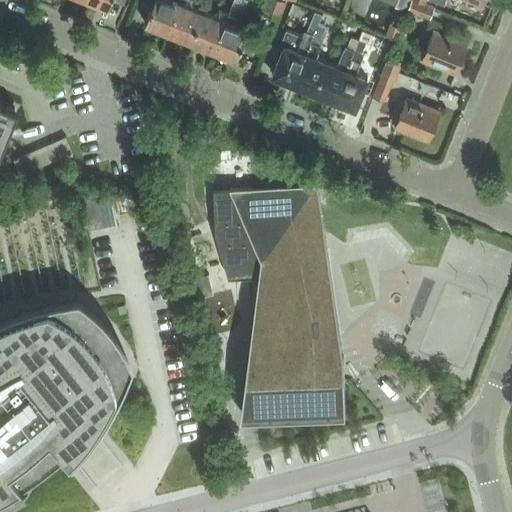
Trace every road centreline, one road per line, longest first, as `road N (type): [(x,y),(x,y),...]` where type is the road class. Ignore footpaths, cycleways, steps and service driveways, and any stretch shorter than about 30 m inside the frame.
road 1 (residential): [(454,193),(0,10)]
road 2 (residential): [(482,435),(180,511)]
road 3 (residential): [(454,193),(511,50)]
